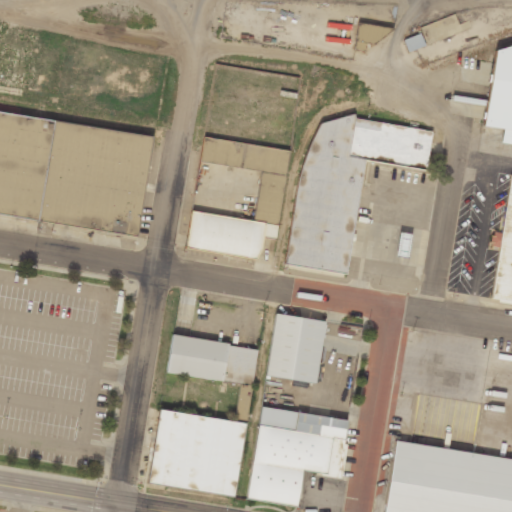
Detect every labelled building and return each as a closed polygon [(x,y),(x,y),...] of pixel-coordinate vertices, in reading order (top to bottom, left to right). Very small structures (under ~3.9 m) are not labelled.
[(377,45),(378,35),(389,36),(390,28),(357,23),(353,50),(364,51),(365,43),(377,45)] [(402,40),(407,52),(424,46),(419,33),(402,40)] [(511,129),(483,124),(492,52),(511,45),(511,129)] [(0,112),(53,121),(37,219),(0,213),(0,112)] [(346,274),(285,263),(296,178),(310,143),(319,127),(353,117),(427,130),(420,169),(364,160),(346,274)] [(53,121),(152,137),(136,236),(37,219),(53,121)] [(191,211),(185,248),(254,259),(260,250),(263,236),(275,238),(288,152),(203,137),(199,161),(260,172),(253,221),(191,211)] [(511,176),(511,301),(491,298),(509,176),(511,176)] [(396,256),(407,256),(408,233),(397,233),(396,256)] [(275,314),(325,323),(314,384),(264,375),(275,314)] [(172,335),(227,344),(221,381),(165,372),(172,335)] [(227,344),(258,349),(252,386),(221,381),(227,344)] [(260,406),(348,419),(339,476),(301,471),(296,505),(246,498),(260,406)] [(158,410),(245,424),(233,497),(146,483),(158,410)] [(511,511),(511,459),(394,441),(381,511),(511,511)]
